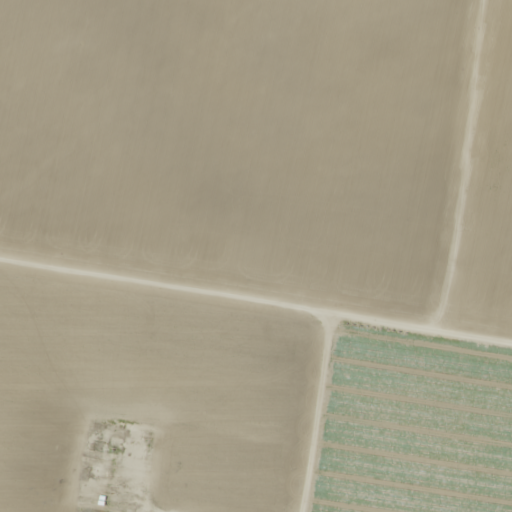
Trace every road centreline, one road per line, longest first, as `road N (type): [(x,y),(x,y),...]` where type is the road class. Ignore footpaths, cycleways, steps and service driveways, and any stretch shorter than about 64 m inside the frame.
road 1 (residential): [(64,324),(511,397)]
road 2 (residential): [(0,295),(66,307),(33,511)]
